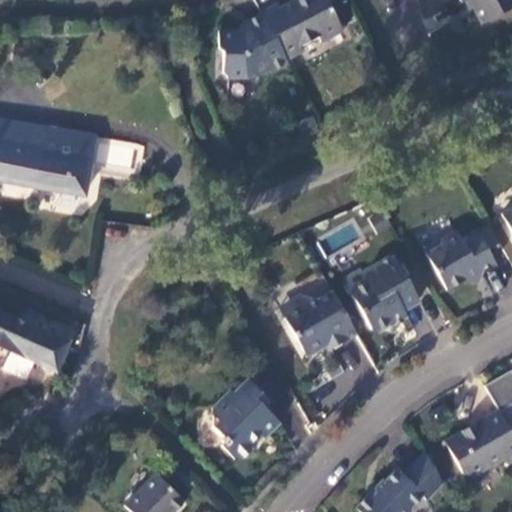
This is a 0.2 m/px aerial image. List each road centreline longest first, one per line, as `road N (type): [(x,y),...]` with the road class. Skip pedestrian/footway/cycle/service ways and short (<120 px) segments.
road 1 (residential): [(511,102),(148,258),(114,301),(97,380)]
road 2 (residential): [(301,511),(444,373),(511,337)]
